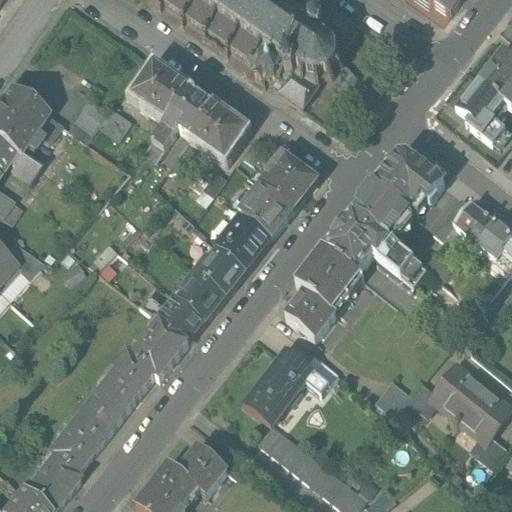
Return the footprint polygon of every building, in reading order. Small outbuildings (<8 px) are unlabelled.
[(278,97),(303,114),(319,91),(319,86),(329,82),(335,90),(343,93),(344,90),(351,80),(353,78),(348,71),(338,69),(339,59),(343,57),(359,34),(335,16),(331,22),(323,17),(321,8),(325,6),(323,3),(319,5),(312,0),(164,0),(163,2),(160,0),(156,0),(155,1),(160,4),(159,5),(160,6),(157,11),(160,13),(164,8),(183,21),(179,26),(183,29),(186,24),(205,37),(201,42),(205,44),(224,57),(227,59),(231,54),(249,68),(251,76),(247,79),(250,82),(253,80),(262,86),(261,90),(265,91),(266,87),(275,85),(283,91),(278,97)] [(421,0),(449,19),(464,0),(421,0)] [(511,59),(504,53),(478,85),(478,86),(507,109),(511,112),(511,59)] [(154,71),(132,102),(167,126),(188,95),(154,71)] [(507,109),(478,86),(456,113),(470,124),(467,129),(484,143),(485,143),(492,135),(504,120),(500,117),(507,109)] [(167,126),(153,147),(164,155),(179,134),(190,142),(212,111),(196,100),(196,99),(189,94),(188,95),(167,126)] [(9,95),(0,107),(0,222),(3,224),(13,209),(0,199),(0,182),(9,170),(14,174),(11,178),(11,180),(27,191),(29,191),(39,176),(20,163),(26,154),(33,159),(42,145),(48,149),(61,131),(9,95)] [(89,103),(67,135),(86,148),(98,130),(108,116),(89,103)] [(212,111),(190,142),(225,167),(246,135),(212,111)] [(131,126),(111,112),(108,116),(98,130),(118,144),(131,126)] [(511,152),(511,151),(492,135),(485,143),(484,143),(476,153),(498,170),(511,152)] [(255,142),(242,160),(252,168),(265,149),(255,142)] [(153,147),(145,157),(157,166),(164,155),(153,147)] [(445,189),(407,159),(399,160),(376,188),(413,217),(418,221),(422,215),(417,211),(423,203),(439,217),(451,201),(441,193),(445,189)] [(288,165),(282,160),(266,180),(268,181),(261,190),(294,216),(318,186),(289,164),(288,165)] [(215,175),(202,193),(213,202),(226,183),(215,175)] [(413,217),(376,188),(353,218),(389,247),(413,217)] [(294,216),(261,190),(238,218),(240,219),(271,244),(294,216)] [(21,214),(13,209),(3,224),(10,229),(21,214)] [(511,242),(471,210),(456,230),(457,234),(470,245),(467,248),(466,251),(467,253),(468,255),(469,256),(471,256),(473,256),(475,256),(478,252),(494,264),(502,253),(511,261),(511,242)] [(353,218),(325,253),(358,280),(372,261),(401,283),(413,266),(389,247),(353,218)] [(271,244),(240,219),(233,229),(234,230),(215,253),(217,254),(245,277),(271,244)] [(44,268),(15,247),(3,260),(15,272),(29,285),(44,268)] [(325,253),(296,290),(306,298),(286,323),(315,346),(336,319),(333,317),(360,282),(358,280),(325,253)] [(245,277),(217,254),(210,263),(207,260),(194,277),(225,302),(245,277)] [(3,260),(0,257),(0,288),(15,272),(3,260)] [(127,265),(117,257),(97,277),(107,285),(127,265)] [(450,275),(431,260),(421,273),(426,276),(440,288),(450,275)] [(413,266),(401,283),(413,293),(426,276),(421,273),(413,266)] [(225,302),(194,277),(181,294),(184,296),(177,305),(205,327),(225,302)] [(177,305),(174,302),(159,320),(156,317),(161,311),(148,300),(140,311),(159,326),(188,349),(205,327),(177,305)] [(127,358),(46,459),(51,463),(23,498),(40,511),(58,511),(80,484),(76,481),(155,381),(159,385),(188,349),(159,326),(132,361),(127,358)] [(286,354),(243,408),(270,430),(271,430),(272,428),(290,405),(291,406),(299,396),(298,396),(305,387),(313,376),(314,376),(306,369),(286,354)] [(338,378),(314,359),(306,369),(314,376),(313,376),(329,389),(338,378)] [(435,397),(430,403),(456,424),(453,428),(454,430),(485,391),(457,369),(435,397)] [(329,389),(313,376),(305,387),(320,399),(329,389)] [(412,401),(391,384),(374,405),(396,422),(409,406),(412,401)] [(412,401),(409,406),(420,416),(430,403),(435,397),(423,388),(412,401)] [(511,414),(511,412),(485,391),(454,430),(456,431),(460,427),(479,442),(486,447),(491,441),(511,414)] [(358,511),(366,503),(272,428),(271,430),(270,430),(257,446),(340,511),(358,511)] [(486,447),(479,442),(469,455),(492,473),(506,454),(491,441),(486,447)] [(178,477),(168,469),(135,511),(181,511),(197,492),(207,500),(226,476),(227,475),(217,467),(199,452),(178,477)] [(244,472),(225,457),(217,467),(227,475),(226,476),(236,483),(244,472)] [(2,482),(0,485),(0,498),(2,500),(11,489),(2,482)] [(40,511),(23,498),(20,496),(7,511),(40,511)] [(382,496),(367,509),(368,511),(379,511),(389,504),(382,496)]
